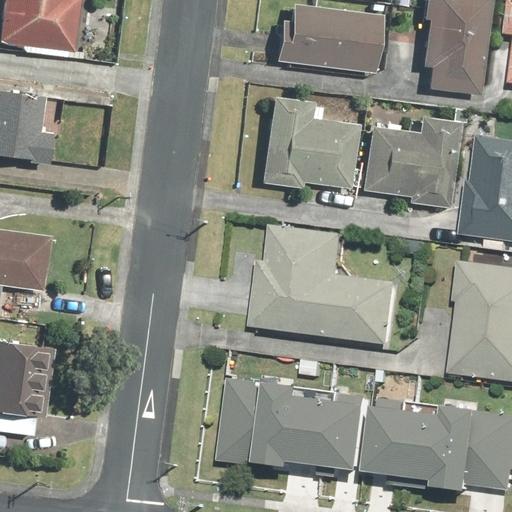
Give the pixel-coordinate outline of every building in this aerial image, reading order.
[(0,0),(0,40),(70,44),(72,0),(0,0)] [(474,95),(485,0),(421,0),(410,87),(474,95)] [(511,0),(505,0),(501,35),(511,36),(505,83),(511,84),(511,0)] [(274,2),(269,62),(369,70),(374,10),(274,2)] [(0,160),(40,162),(41,128),(28,128),(30,85),(0,83),(0,160)] [(295,181),(345,184),(350,122),(304,119),(305,98),(260,95),(254,184),(294,186),(295,181)] [(354,191),(401,194),(400,207),(442,210),(444,180),(448,118),(411,115),(410,130),(359,126),(354,191)] [(483,238),(482,248),(505,250),(506,240),(511,240),(511,140),(473,137),(469,180),(463,180),(457,235),(483,238)] [(340,233),(269,223),(263,261),(256,259),(246,326),(388,347),(398,282),(334,272),(340,233)] [(0,227),(0,286),(34,289),(38,230),(0,227)] [(511,265),(456,262),(449,376),(511,379),(511,265)] [(0,430),(32,433),(33,416),(39,417),(45,344),(0,340),(0,430)] [(224,379),(213,464),(281,473),(282,462),(353,472),(362,404),(296,395),(297,386),(224,379)] [(508,490),(510,470),(511,470),(511,411),(438,406),(437,415),(364,410),(359,474),(425,479),(425,488),(465,491),(465,487),(508,490)]
